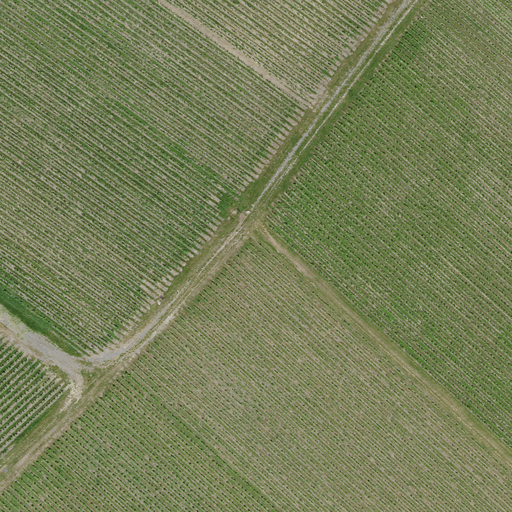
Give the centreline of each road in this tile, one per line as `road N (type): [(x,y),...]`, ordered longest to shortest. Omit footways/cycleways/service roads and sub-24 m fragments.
road 1 (track): [(96,389),(231,242),(414,0)]
road 2 (track): [(0,481),(96,389)]
road 3 (track): [(0,315),(96,389)]
